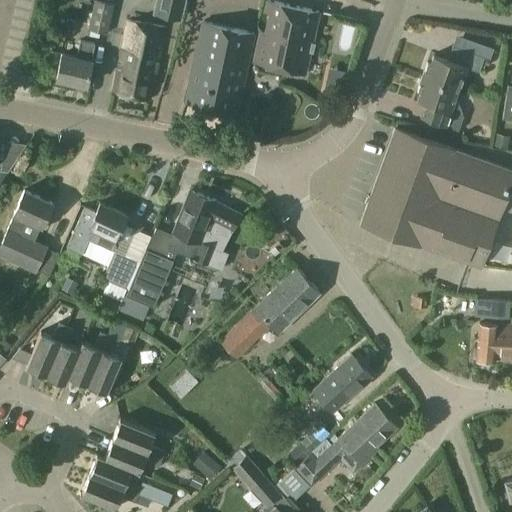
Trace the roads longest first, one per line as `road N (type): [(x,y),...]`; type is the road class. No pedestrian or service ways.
road 1 (tertiary): [(285,171),(0,108)]
road 2 (unclassified): [(446,402),(360,302),(303,219),(285,171)]
road 3 (tertiary): [(395,3),(344,135),(285,171)]
road 4 (residential): [(48,494),(79,420),(0,389)]
road 5 (residential): [(373,511),(424,448),(446,402)]
